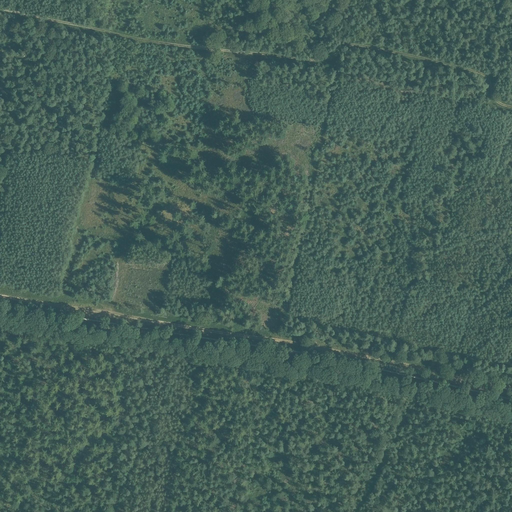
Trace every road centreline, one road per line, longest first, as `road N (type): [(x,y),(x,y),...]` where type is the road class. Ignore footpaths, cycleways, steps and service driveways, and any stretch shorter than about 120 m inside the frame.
road 1 (track): [(0,8),(169,45),(309,59),(358,45),(439,60),(487,74),(494,96),(511,107)]
road 2 (track): [(511,390),(324,349),(0,295)]
